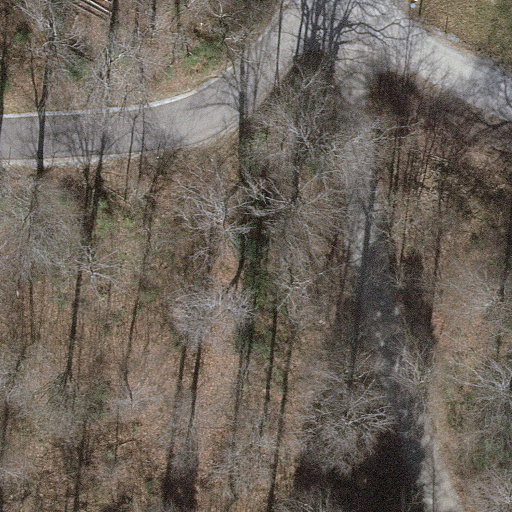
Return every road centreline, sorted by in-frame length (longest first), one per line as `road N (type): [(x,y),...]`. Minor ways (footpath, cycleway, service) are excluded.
road 1 (track): [(326,4),(353,72),(363,219),(388,329),(444,511)]
road 2 (track): [(0,147),(109,141),(173,124),(274,59),(326,4)]
road 3 (unclassified): [(327,0),(511,92)]
